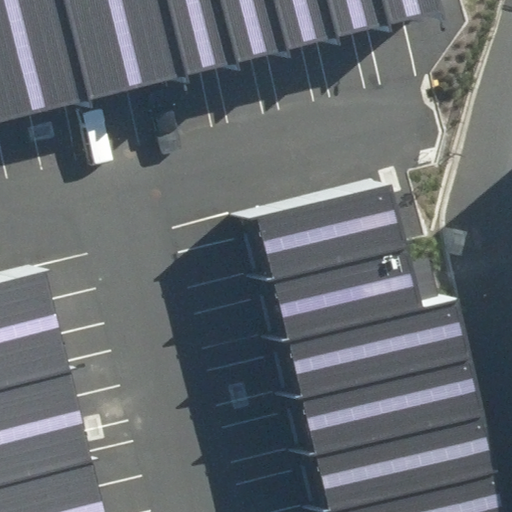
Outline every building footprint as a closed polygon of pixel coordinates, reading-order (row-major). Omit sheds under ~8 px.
[(0,0),(0,100),(17,96),(66,84),(44,0),(0,0)] [(115,72),(165,59),(149,0),(44,0),(66,84),(115,72)] [(189,53),(214,46),(202,0),(149,0),(165,59),(189,53)] [(239,40),(264,35),(255,0),(202,0),(214,46),(239,40)] [(289,29),(315,23),(309,0),(255,0),(264,35),(289,29)] [(340,17),(365,11),(362,0),(309,0),(315,23),(340,17)] [(389,5),(410,0),(362,0),(365,11),(389,5)] [(370,165),(236,197),(243,227),(250,257),(385,223),(370,165)] [(385,223),(250,257),(258,286),(265,316),(401,282),(385,223)] [(0,363),(49,351),(38,304),(26,257),(0,263),(0,363)] [(401,282),(265,316),(273,346),(280,376),(444,335),(429,275),(401,282)] [(444,335),(280,376),(288,405),(295,436),(459,394),(444,335)] [(0,463),(73,446),(61,398),(49,351),(0,363),(0,463)] [(459,394),(295,436),(303,465),(310,495),(474,454),(459,394)] [(0,511),(89,511),(84,492),(73,446),(0,463),(0,511)] [(488,511),(474,454),(310,495),(314,511),(488,511)]
